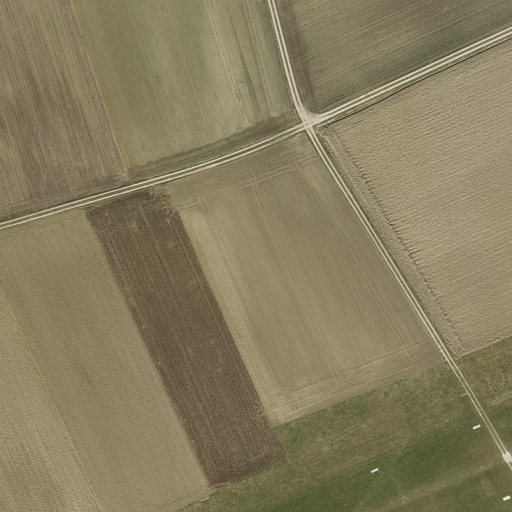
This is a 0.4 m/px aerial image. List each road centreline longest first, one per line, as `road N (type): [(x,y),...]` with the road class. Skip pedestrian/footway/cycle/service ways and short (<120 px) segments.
road 1 (track): [(511,30),(270,142),(0,226)]
road 2 (track): [(271,0),(306,125),(511,463)]
